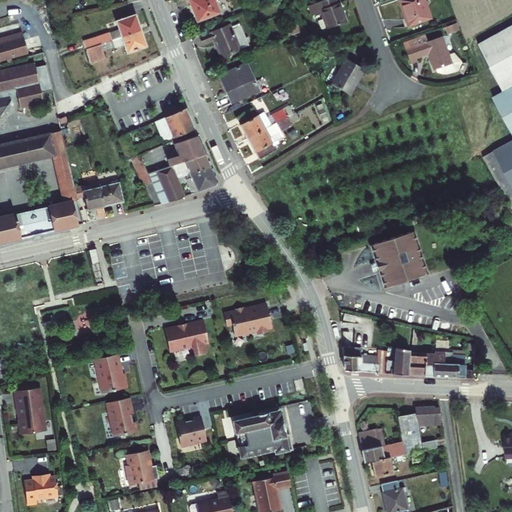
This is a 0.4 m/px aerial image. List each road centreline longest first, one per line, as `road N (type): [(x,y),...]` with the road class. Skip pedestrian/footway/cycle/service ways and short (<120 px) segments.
road 1 (residential): [(134,322),(151,393),(161,402),(331,366)]
road 2 (tertiary): [(0,258),(241,194)]
road 3 (secondary): [(331,366),(306,286),(241,194)]
road 4 (tertiary): [(335,385),(511,391)]
road 5 (residential): [(176,54),(67,106),(53,57)]
road 6 (secondary): [(241,194),(176,54)]
road 7 (secondary): [(335,385),(362,511)]
road 8 (residential): [(363,0),(393,84),(368,110)]
